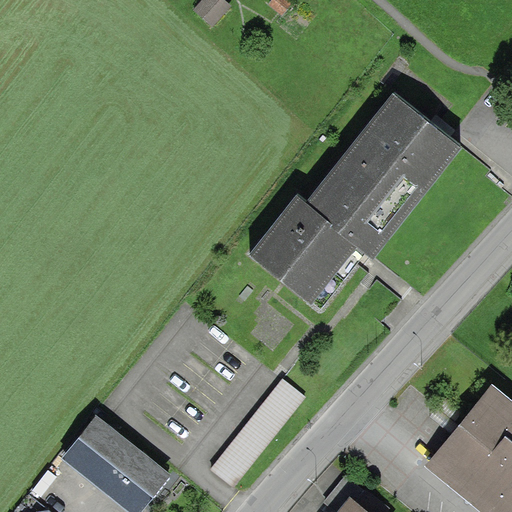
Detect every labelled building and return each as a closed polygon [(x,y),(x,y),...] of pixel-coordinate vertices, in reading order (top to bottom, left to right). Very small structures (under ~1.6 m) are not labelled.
[(203,0),(196,9),(212,24),(228,6),(221,0),(203,0)] [(460,144),(395,92),(308,201),(368,248),(374,253),(460,144)] [(366,251),(371,255),(374,253),(368,248),(308,201),(298,194),(251,253),(321,309),(366,251)] [(234,486),(305,397),(282,379),(211,468),(234,486)] [(511,511),(511,407),(492,392),(441,455),(443,457),(446,452),(459,463),(456,467),(496,500),(491,506),(499,511),(511,511)] [(96,419),(66,456),(85,471),(88,466),(134,503),(131,508),(132,508),(150,486),(156,491),(168,476),(141,455),(137,460),(111,439),(114,434),(96,419)] [(338,511),(382,511),(386,508),(346,476),(325,501),(338,511)]
